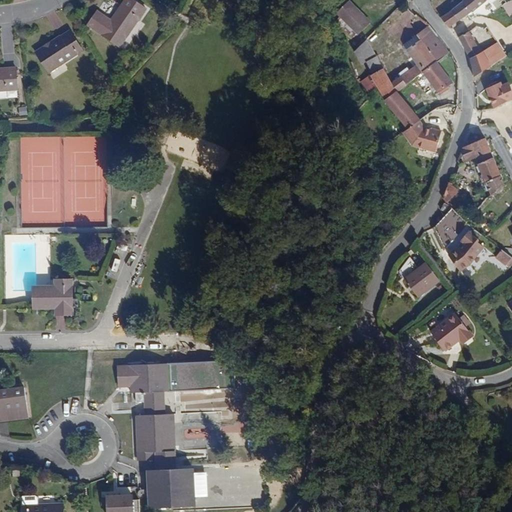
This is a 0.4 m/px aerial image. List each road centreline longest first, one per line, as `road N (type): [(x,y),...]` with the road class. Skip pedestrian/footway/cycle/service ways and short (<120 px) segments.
road 1 (residential): [(416,0),(456,41),(467,100),(431,219),(394,256),(359,328)]
road 2 (residential): [(359,328),(334,365),(320,415),(316,487),(303,511)]
